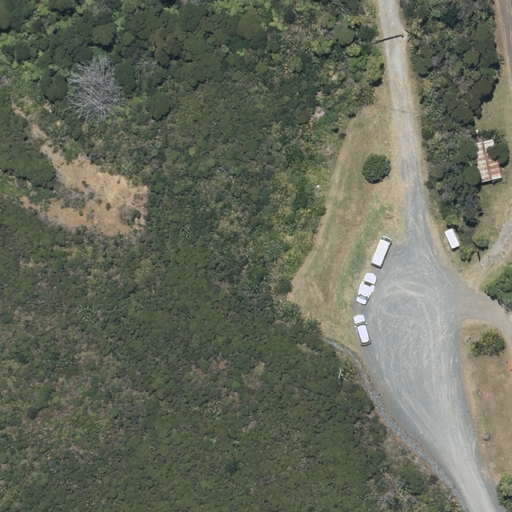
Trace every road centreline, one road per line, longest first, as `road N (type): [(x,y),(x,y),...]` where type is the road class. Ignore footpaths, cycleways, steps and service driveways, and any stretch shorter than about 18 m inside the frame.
road 1 (track): [(511,230),(466,286),(390,313),(407,196),(390,0)]
road 2 (unclassified): [(483,511),(390,313)]
